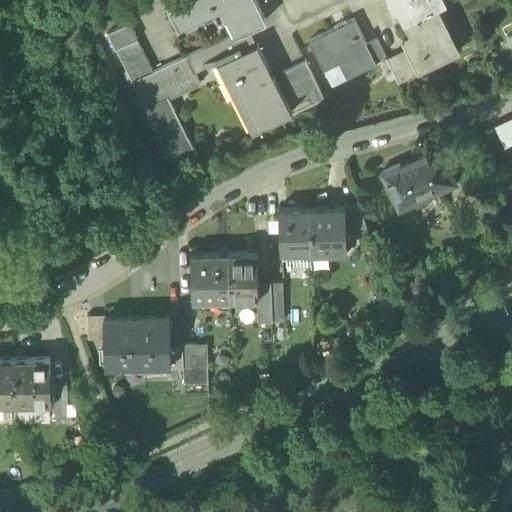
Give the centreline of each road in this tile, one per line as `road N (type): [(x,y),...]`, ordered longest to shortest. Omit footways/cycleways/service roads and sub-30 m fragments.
road 1 (residential): [(511,100),(290,158),(58,307),(0,328)]
road 2 (residential): [(88,511),(511,313)]
